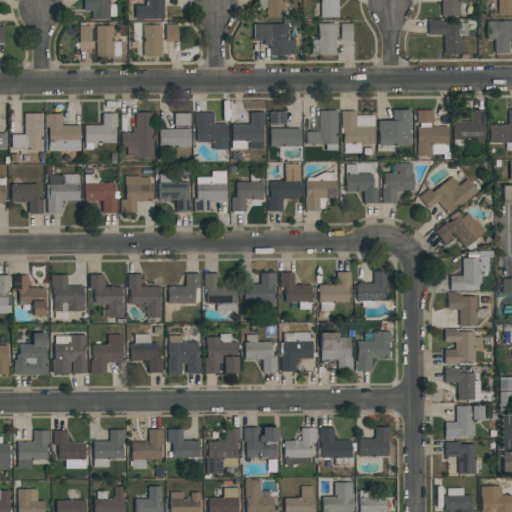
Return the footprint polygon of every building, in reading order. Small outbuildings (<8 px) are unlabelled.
[(109,0),(109,4),(115,4),(116,17),(109,17),(109,20),(91,20),(90,11),(82,11),(82,0),(109,0)] [(134,5),(145,5),(145,0),(163,0),(163,19),(134,19),(134,5)] [(283,0),(284,17),(266,18),(265,0),(283,0)] [(337,0),(338,18),(319,18),(319,0),(337,0)] [(440,16),(440,0),(458,0),(459,16),(440,16)] [(511,0),(511,14),(497,14),(496,0),(511,0)] [(427,35),(427,21),(442,20),(442,22),(461,22),(461,23),(467,23),(467,35),(460,35),(460,53),(443,53),(442,35),(427,35)] [(511,39),(508,39),(508,53),(493,53),(493,40),(494,40),(494,39),(486,39),(486,21),(511,21),(511,39)] [(268,55),(268,46),(263,46),(263,41),(253,41),(252,24),(286,24),(287,40),(294,40),(294,54),(287,54),(287,55),(268,55)] [(317,24),(335,24),(335,55),(317,55),(317,54),(310,54),(310,40),(317,40),(317,24)] [(351,39),(340,39),(339,24),(351,24),(351,39)] [(142,25),(160,25),(160,57),(136,57),(136,41),(142,41),(142,25)] [(177,41),(164,41),(164,25),(177,25),(177,41)] [(90,42),(78,42),(78,26),(90,26),(90,42)] [(95,26),(113,26),(113,42),(120,42),(120,56),(113,56),(113,57),(95,57),(95,26)] [(489,125),(507,125),(507,109),(511,109),(511,150),(505,150),(505,143),(489,143),(489,125)] [(336,110),(337,144),(336,144),(336,150),(325,150),(325,144),(305,144),(305,132),(318,132),(318,111),(336,110)] [(409,110),(409,145),(378,145),(378,131),(377,131),(377,121),(391,121),(391,110),(409,110)] [(432,123),(429,123),(418,123),(415,123),(415,110),(432,110),(432,123)] [(451,121),(469,121),(469,110),(484,110),(484,124),(483,124),(483,144),(475,144),(475,140),(462,140),(463,146),(452,146),(452,140),(451,140),(451,121)] [(340,111),(355,111),(355,115),(373,115),(373,145),(360,145),(360,153),(343,153),(343,144),(342,144),(342,133),(340,133),(340,111)] [(152,158),(136,158),(136,156),(126,156),(126,147),(120,147),(120,133),(131,133),(131,127),(134,127),(134,112),(152,112),(152,158)] [(193,113),(213,112),(213,124),(227,124),(227,150),(211,150),(211,142),(195,142),(195,126),(193,126),(193,113)] [(245,143),(245,149),(231,149),(230,124),(248,124),(248,112),(263,112),(263,126),(262,126),(262,148),(248,148),(248,143),(245,143)] [(285,125),(268,124),(268,112),(285,112),(285,125)] [(84,150),(84,144),(83,144),(83,125),(101,125),(101,114),(116,113),(116,127),(114,127),(115,143),(92,144),(92,150),(84,150)] [(189,125),(173,125),(173,113),(189,113),(189,125)] [(42,151),(29,151),(29,148),(11,148),(11,135),(23,135),(23,114),(42,114),(42,151)] [(48,151),(48,128),(46,128),(44,128),(44,115),(46,115),(61,114),(61,126),(78,126),(79,151),(48,151)] [(447,127),(447,152),(449,152),(449,160),(442,160),(442,154),(431,154),(431,156),(416,156),(416,127),(419,127),(418,123),(429,123),(429,127),(447,127)] [(300,146),(269,147),(269,129),(300,129),(300,146)] [(189,130),(189,148),(158,148),(158,130),(189,130)] [(383,173),(395,173),(395,163),(411,163),(411,173),(412,173),(412,191),(395,191),(395,203),(380,203),(381,189),(383,189),(383,173)] [(298,198),(281,198),(281,211),(266,212),(266,197),(269,197),(269,180),(284,180),(283,164),(299,164),(299,183),(298,183),(298,198)] [(356,164),(356,174),(372,174),(372,189),(376,189),(376,203),(362,203),(362,191),(358,191),(358,192),(354,192),(354,191),(345,191),(345,164),(356,164)] [(225,171),(225,201),(209,201),(209,212),(193,212),(193,199),(195,199),(195,177),(210,177),(210,171),(225,171)] [(325,198),(322,208),(318,208),(318,211),(303,211),(303,198),(304,198),(304,181),(305,181),(305,178),(313,178),(323,173),(335,173),(335,198),(325,198)] [(78,174),(78,201),(60,201),(60,214),(45,214),(45,185),(48,185),(48,176),(61,176),(61,174),(78,174)] [(83,201),(83,174),(92,174),(92,178),(98,178),(98,183),(113,183),(113,192),(117,192),(117,199),(116,199),(116,213),(101,213),(101,201),(83,201)] [(189,212),(175,213),(174,200),(157,200),(157,183),(158,183),(158,174),(174,174),(174,182),(187,182),(187,183),(189,183),(189,187),(187,187),(187,198),(189,198),(189,212)] [(235,182),(249,182),(249,174),(259,174),(259,182),(261,182),(261,199),(256,199),(249,199),(244,199),(244,211),(230,211),(230,197),(234,197),(234,194),(235,194),(235,182)] [(119,213),(119,200),(125,200),(125,185),(124,185),(124,176),(138,176),(141,178),(149,178),(149,185),(151,185),(151,201),(135,201),(135,213),(119,213)] [(466,179),(477,192),(460,206),(459,204),(447,214),(436,202),(427,209),(418,196),(428,188),(431,192),(450,177),(457,186),(466,179)] [(10,202),(10,185),(36,184),(36,196),(37,196),(37,200),(41,200),(42,214),(27,214),(27,201),(23,201),(23,202),(10,202)] [(511,205),(501,205),(501,185),(511,185),(511,205)] [(443,243),(433,232),(447,221),(448,223),(451,220),(448,217),(455,212),(457,215),(459,214),(461,217),(467,213),(474,222),(475,221),(484,232),(464,248),(453,235),(443,243)] [(449,291),(449,276),(461,276),(461,258),(478,258),(478,251),(492,251),(492,257),(487,258),(487,271),(478,271),(479,290),(464,290),(449,291)] [(349,272),(349,287),(347,287),(347,302),(331,302),(332,311),(319,311),(319,303),(318,303),(317,285),(335,285),(335,272),(349,272)] [(385,301),(373,301),(373,307),(361,307),(361,302),(357,302),(357,301),(356,301),(356,283),(372,283),(372,272),(385,272),(385,301)] [(166,304),(166,286),(184,286),(184,273),(199,273),(199,288),(194,288),(194,292),(193,292),(193,304),(166,304)] [(275,273),(275,286),(272,286),(272,302),(242,302),(242,284),(259,284),(259,273),(275,273)] [(310,309),(298,309),(298,302),(284,302),(284,287),(279,287),(278,273),(293,273),(293,286),(298,285),(302,285),(310,285),(311,302),(310,302),(310,309)] [(159,318),(146,318),(145,305),(129,305),(129,289),(126,289),(126,274),(141,274),(141,287),(158,286),(158,304),(159,304),(159,318)] [(202,274),(217,274),(217,286),(234,286),(234,311),(215,311),(215,303),(205,303),(205,289),(202,289),(202,274)] [(0,314),(0,275),(8,275),(8,290),(6,290),(6,314),(0,314)] [(27,275),(27,288),(44,287),(44,302),(43,302),(43,316),(31,316),(29,316),(29,310),(21,310),(21,305),(17,305),(17,294),(16,294),(16,291),(12,291),(12,275),(27,275)] [(82,286),(82,304),(86,304),(86,310),(82,310),(82,312),(66,312),(66,319),(54,319),(54,312),(53,312),(52,292),(51,292),(51,287),(50,287),(50,275),(66,275),(66,287),(82,286)] [(120,287),(121,303),(121,318),(107,318),(107,317),(101,317),(101,310),(107,310),(107,304),(94,304),(94,293),(93,293),(93,289),(88,289),(88,275),(103,275),(103,287),(120,287)] [(475,326),(458,326),(458,310),(446,310),(446,294),(459,294),(459,296),(475,296),(475,309),(486,309),(486,314),(482,318),(475,318),(475,326)] [(389,332),(389,342),(387,342),(388,358),(370,359),(370,371),(354,371),(354,361),(355,361),(355,341),(372,341),(372,331),(379,331),(379,332),(389,332)] [(473,332),(473,337),(480,337),(480,351),(473,351),(473,362),(458,362),(458,364),(443,365),(443,350),(454,350),(453,342),(443,342),(443,331),(457,331),(458,332),(473,332)] [(311,359),(293,359),(293,372),(279,372),(279,357),(282,357),(281,332),(311,332),(311,359)] [(44,333),(45,359),(46,359),(46,375),(13,375),(13,360),(15,360),(15,355),(18,355),(18,344),(31,344),(31,333),(44,333)] [(320,360),(319,333),(337,333),(337,338),(349,338),(349,358),(351,358),(352,372),(336,372),(336,360),(320,360)] [(147,360),(129,360),(129,344),(134,344),(134,334),(149,334),(149,343),(156,343),(156,354),(157,354),(157,358),(161,358),(161,372),(147,373),(147,360)] [(203,374),(203,358),(205,358),(205,343),(204,343),(204,337),(218,337),(218,334),(229,334),(229,342),(235,342),(235,357),(236,357),(236,373),(222,373),(222,363),(217,363),(218,374),(203,374)] [(85,335),(85,345),(83,345),(83,359),(85,359),(85,374),(71,374),(71,361),(69,361),(69,374),(51,374),(51,345),(53,345),(53,344),(54,344),(53,336),(69,336),(69,335),(85,335)] [(121,362),(104,362),(104,373),(89,373),(89,361),(92,361),(92,345),(106,345),(106,335),(120,335),(120,345),(121,345),(121,362)] [(199,374),(185,374),(185,364),(180,364),(180,374),(166,374),(166,359),(167,358),(167,335),(182,335),(182,342),(197,342),(197,357),(197,358),(199,358),(199,374)] [(243,360),(243,342),(244,342),(244,335),(256,335),(256,342),(270,342),(270,354),(271,354),(271,357),(275,357),(275,372),(261,372),(261,359),(256,359),(256,360),(252,360),(243,360)] [(0,345),(6,345),(7,361),(9,361),(9,374),(0,374),(0,345)] [(456,401),(456,383),(443,383),(443,368),(458,368),(458,372),(461,372),(461,373),(473,373),(473,382),(478,382),(479,400),(456,401)] [(511,401),(508,401),(508,412),(498,412),(498,392),(511,391),(511,401)] [(473,436),(457,436),(457,439),(443,439),(443,422),(454,422),(454,406),(482,406),(482,421),(473,421),(473,436)] [(276,427),(277,442),(274,442),(274,457),(245,458),(244,443),(242,443),(242,428),(257,428),(257,436),(261,436),(261,428),(276,427)] [(387,456),(357,456),(357,439),(373,439),(373,427),(389,427),(389,441),(387,441),(387,456)] [(300,441),(300,428),(314,428),(314,442),(309,442),(309,457),(283,458),(282,441),(291,441),(291,440),(295,440),(295,441),(300,441)] [(332,428),(332,441),(350,441),(350,465),(333,465),(333,458),(321,458),(321,443),(318,443),(318,428),(332,428)] [(122,459),(109,459),(109,467),(92,468),(92,442),(108,441),(108,430),(124,429),(124,443),(121,443),(122,459)] [(240,429),(240,444),(236,444),(236,467),(221,467),(221,473),(205,474),(205,458),(206,458),(206,442),(224,441),(223,429),(240,429)] [(130,442),(147,442),(147,430),(162,430),(162,445),(160,445),(160,460),(145,460),(145,469),(131,469),(131,460),(130,460),(130,442)] [(198,458),(171,458),(171,443),(166,443),(166,430),(181,430),(181,441),(198,441),(198,458)] [(46,460),(30,460),(30,468),(16,469),(16,443),(32,443),(32,431),(48,431),(48,444),(46,444),(46,451),(48,451),(48,459),(46,459),(46,460)] [(52,431),(66,431),(66,443),(84,443),(84,469),(64,469),(64,461),(57,461),(57,445),(52,445),(52,431)] [(8,469),(0,469),(0,437),(1,437),(1,443),(8,443),(8,469)] [(456,474),(456,457),(444,457),(444,443),(458,443),(458,445),(473,445),(474,474),(456,474)] [(501,452),(511,451),(511,472),(501,473),(501,452)] [(271,498),(272,509),(272,511),(245,511),(245,498),(243,498),(243,480),(259,480),(259,498),(271,498)] [(351,482),(351,511),(321,511),(321,496),(333,496),(333,482),(351,482)] [(160,486),(160,511),(133,511),(134,511),(134,499),(147,499),(147,486),(160,486)] [(313,511),(283,511),(283,498),(299,498),(299,486),(312,486),(312,498),(313,498),(313,511)] [(479,497),(479,486),(500,486),(500,495),(511,495),(511,511),(479,511),(480,511),(480,497),(479,497)] [(93,511),(93,499),(96,499),(96,491),(106,491),(106,499),(113,499),(113,487),(122,487),(122,511),(93,511)] [(236,488),(236,511),(207,511),(207,498),(222,498),(222,488),(236,488)] [(443,511),(443,496),(446,496),(446,488),(462,488),(462,496),(470,496),(470,507),(471,507),(471,511),(475,511),(443,511)] [(16,511),(16,502),(16,490),(36,490),(36,501),(43,501),(43,511),(16,511)] [(0,511),(0,491),(9,491),(9,501),(8,501),(8,511),(0,511)] [(385,498),(385,511),(358,511),(358,491),(370,491),(370,498),(385,498)] [(169,511),(169,492),(182,492),(183,499),(189,499),(189,492),(199,492),(199,500),(198,500),(198,511),(169,511)] [(84,511),(55,511),(55,501),(84,501),(84,511)]
